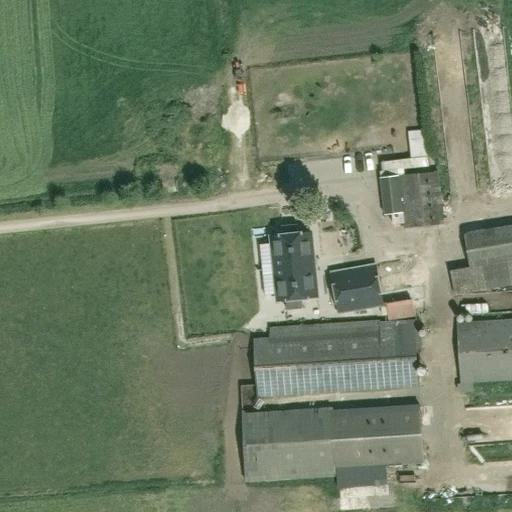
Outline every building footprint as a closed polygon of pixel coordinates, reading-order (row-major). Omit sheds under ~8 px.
[(320,175),(349,174),(348,156),(319,158),(320,175)] [(437,171),(386,177),(381,178),(385,216),(403,213),(405,229),(444,225),(437,171)] [(335,226),(339,240),(351,236),(347,223),(335,226)] [(281,225),(282,235),(270,236),(277,300),(286,299),(287,309),(302,308),(301,298),(317,296),(310,232),(298,233),(297,224),(281,225)] [(455,296),(511,285),(511,224),(464,233),(470,267),(450,271),(455,296)] [(332,273),(339,314),(382,306),(375,265),(332,273)] [(411,300),(388,305),(390,320),(414,316),(411,300)] [(461,384),(511,380),(511,318),(457,323),(461,384)] [(257,397),(419,387),(415,330),(254,340),(257,397)] [(511,399),(469,401),(470,438),(511,436),(511,399)] [(338,477),(337,469),(424,464),(420,404),(333,410),(332,407),(241,413),(246,482),(338,477)]
